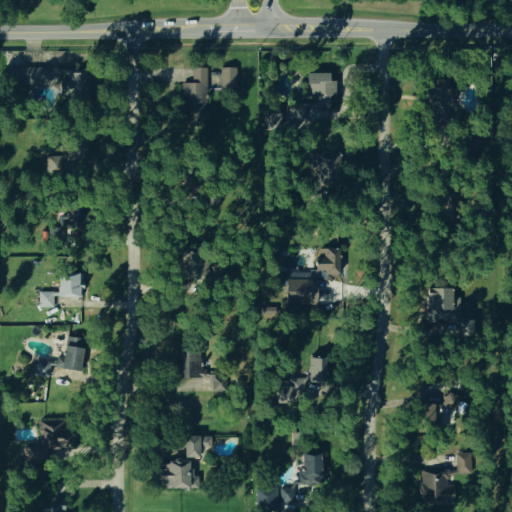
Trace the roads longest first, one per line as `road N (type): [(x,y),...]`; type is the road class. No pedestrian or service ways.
road 1 (tertiary): [(0,31),(511,27)]
road 2 (residential): [(117,511),(117,439),(138,319),(132,28)]
road 3 (residential): [(384,27),(387,316),(371,511)]
